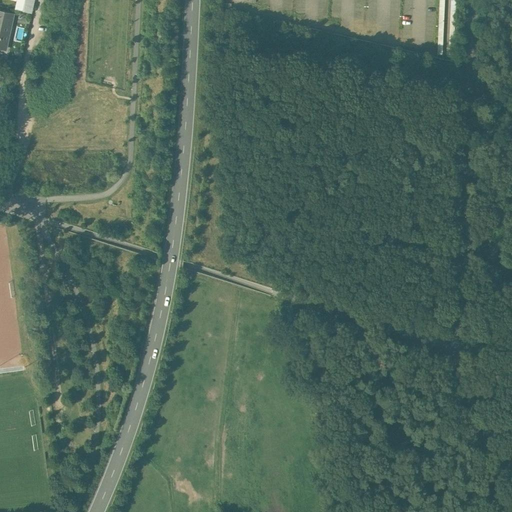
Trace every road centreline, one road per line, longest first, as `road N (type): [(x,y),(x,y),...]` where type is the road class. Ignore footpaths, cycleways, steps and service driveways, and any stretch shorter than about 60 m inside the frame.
road 1 (secondary): [(94,511),(123,443),(163,297),(192,0)]
road 2 (residential): [(454,347),(33,216)]
road 3 (residential): [(475,0),(454,347)]
road 4 (residential): [(454,347),(507,511)]
